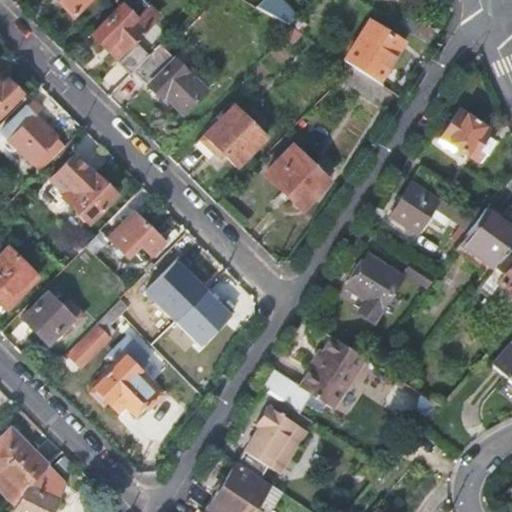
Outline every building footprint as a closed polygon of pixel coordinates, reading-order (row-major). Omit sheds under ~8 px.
[(55,0),(74,18),(91,0),(55,0)] [(121,6),(92,36),(106,50),(111,44),(121,54),(157,18),(139,0),(115,0),(121,6)] [(271,0),(259,0),(253,6),(265,13),(275,4),(271,0)] [(366,23),(343,61),(353,67),(381,84),(403,45),(366,23)] [(428,25),(420,38),(433,46),(437,41),(439,31),(432,27),(428,25)] [(291,29),(284,37),(291,44),(300,34),(291,29)] [(139,46),(120,65),(130,76),(132,74),(149,56),(139,46)] [(132,74),(160,102),(165,97),(184,116),(207,93),(173,61),(169,65),(155,50),(149,56),(132,74)] [(341,79),(374,99),(383,85),(381,84),(353,67),(341,79)] [(0,86),(0,115),(20,96),(7,83),(2,88),(0,86)] [(265,138),(232,106),(203,135),(218,149),(236,167),(265,138)] [(58,139),(27,108),(0,134),(32,165),(58,139)] [(491,132),(457,110),(439,139),(478,163),(492,142),(487,138),(491,132)] [(218,149),(203,135),(194,145),(208,159),(218,149)] [(329,182),(294,147),(266,176),(301,211),(329,182)] [(106,182),(102,184),(95,176),(96,175),(90,169),(87,172),(72,158),(49,181),(54,186),(47,192),(58,203),(63,198),(76,211),(75,215),(82,222),(85,220),(88,224),(116,197),(113,194),(114,190),(106,182)] [(447,186),(420,169),(412,184),(438,201),(447,186)] [(409,186),(389,218),(406,229),(411,223),(420,229),(431,213),(448,224),(454,216),(409,186)] [(458,247),(494,273),(506,257),(511,249),(511,225),(501,218),(498,222),(483,212),(472,228),(458,247)] [(108,240),(126,259),(139,245),(151,256),(163,244),(133,213),(107,239),(108,240)] [(100,231),(85,247),(93,255),(108,240),(107,239),(100,231)] [(36,278),(7,248),(0,255),(0,303),(6,309),(36,278)] [(401,279),(366,256),(361,265),(358,263),(349,276),(352,278),(346,288),(362,299),(353,314),(371,326),(401,279)] [(494,273),(476,296),(482,301),(477,307),(499,324),(511,309),(511,261),(506,257),(494,273)] [(428,288),(437,276),(415,260),(406,272),(428,288)] [(59,306),(45,292),(20,318),(46,343),(64,326),(68,330),(82,316),(66,300),(59,306)] [(119,300),(97,323),(105,330),(127,307),(119,300)] [(97,323),(68,353),(81,366),(111,336),(105,330),(97,323)] [(151,362),(126,338),(109,355),(113,359),(110,363),(113,366),(92,388),(94,391),(91,394),(103,405),(106,403),(108,405),(115,399),(134,419),(145,408),(148,411),(162,398),(139,374),(151,362)] [(332,338),(299,388),(333,410),(366,360),(332,338)] [(511,347),(492,370),(511,388),(511,347)] [(407,386),(440,408),(451,396),(417,373),(407,386)] [(257,431),(234,465),(258,481),(266,469),(293,427),(266,409),(253,428),(257,431)] [(293,427),(266,469),(277,477),(304,435),(293,427)] [(0,440),(0,492),(14,506),(25,489),(47,467),(10,430),(0,440)] [(370,463),(360,474),(371,485),(381,473),(370,463)] [(234,465),(210,502),(226,511),(239,511),(241,510),(243,511),(252,511),(268,487),(258,481),(234,465)] [(25,489),(14,506),(11,511),(13,511),(54,511),(59,503),(65,485),(47,467),(25,489)]
